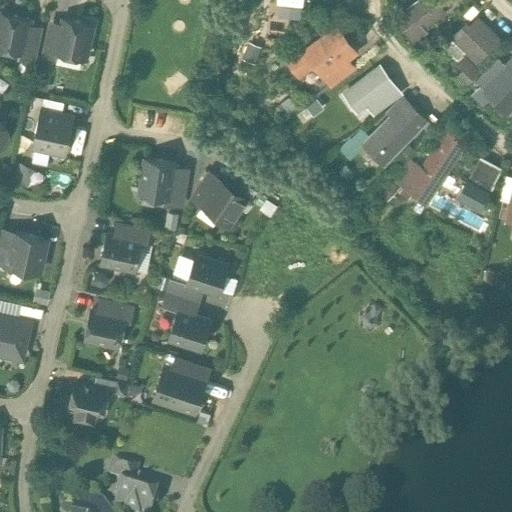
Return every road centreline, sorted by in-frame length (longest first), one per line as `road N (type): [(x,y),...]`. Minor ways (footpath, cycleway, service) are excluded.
road 1 (residential): [(181,511),(251,355),(252,322)]
road 2 (residential): [(511,145),(381,25),(386,0)]
road 3 (residential): [(77,214),(36,407)]
road 4 (residential): [(278,191),(207,145),(98,124)]
road 5 (residential): [(122,1),(98,124)]
